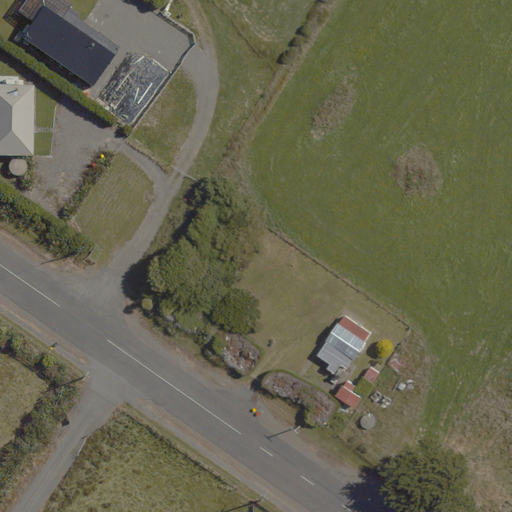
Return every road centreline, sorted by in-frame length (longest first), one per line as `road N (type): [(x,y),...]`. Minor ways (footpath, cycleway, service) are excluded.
road 1 (residential): [(0,265),(352,511)]
road 2 (unknown): [(75,318),(293,0)]
